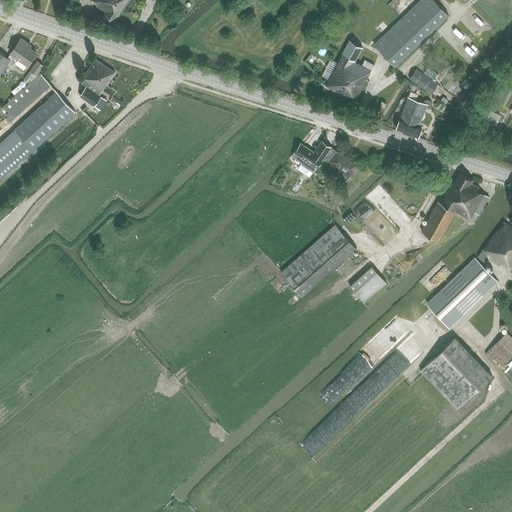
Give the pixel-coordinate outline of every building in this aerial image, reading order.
[(115,22),(130,0),(93,0),(97,3),(96,6),(105,12),(103,14),(115,22)] [(395,67),(439,24),(449,15),(434,0),(419,0),(373,44),(395,67)] [(467,20),(482,34),(486,30),(471,16),(467,20)] [(0,52),(0,74),(8,63),(12,66),(17,59),(27,66),(36,52),(25,45),(27,43),(21,38),(10,54),(8,57),(0,52)] [(369,68),(361,64),(355,61),(363,47),(349,40),(325,85),(336,91),(337,94),(341,96),(343,95),(355,101),(371,72),(370,71),(371,70),(370,69),(369,68)] [(79,95),(94,105),(101,110),(107,101),(101,96),(99,95),(115,72),(96,58),(82,78),(87,82),(85,85),(86,86),(79,95)] [(364,59),(361,64),(369,68),(370,69),(373,65),(364,59)] [(37,61),(30,71),(24,80),(28,83),(0,109),(0,112),(9,123),(51,85),(40,73),(37,75),(44,66),(37,61)] [(431,95),(438,84),(416,69),(408,80),(431,95)] [(14,128),(18,132),(33,150),(75,112),(56,91),(14,128)] [(419,127),(427,104),(408,97),(395,129),(418,138),(422,128),(419,127)] [(0,179),(33,150),(18,132),(0,147),(0,179)] [(322,159),(331,146),(321,140),(314,150),(301,141),(293,151),(293,152),(301,157),(316,167),(323,159),(322,159)] [(357,164),(337,151),(331,146),(323,159),(329,163),(328,165),(336,170),(334,173),(346,181),(357,164)] [(455,211),(464,216),(469,219),(474,212),(479,214),(489,197),(484,194),(477,190),(478,186),(471,183),(473,179),(459,172),(441,202),(438,201),(421,231),(439,241),(455,211)] [(384,191),(373,198),(388,222),(399,215),(384,191)] [(511,215),(508,220),(511,223),(511,228),(504,223),(483,249),(477,257),(482,260),(488,253),(509,268),(511,264),(511,215)] [(356,248),(335,224),(281,272),(302,296),(356,248)] [(449,326),(464,312),(497,280),(476,258),(428,304),(449,326)] [(364,303),(386,282),(372,266),(349,286),(364,303)] [(387,353),(338,399),(353,415),(422,350),(393,320),(370,342),(380,352),(383,349),(387,353)] [(499,367),(511,353),(511,337),(506,332),(485,353),(499,367)] [(420,369),(457,409),(492,375),(454,336),(420,369)]
